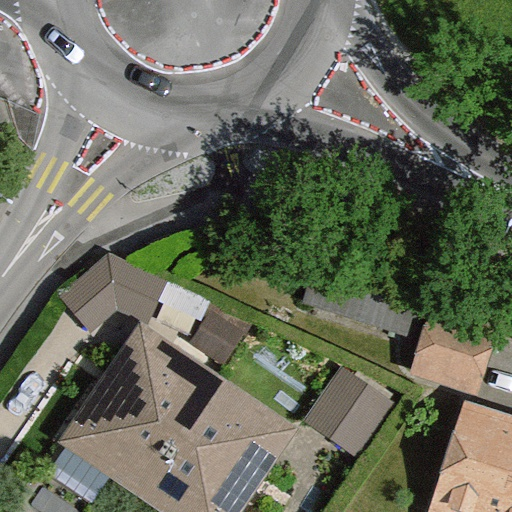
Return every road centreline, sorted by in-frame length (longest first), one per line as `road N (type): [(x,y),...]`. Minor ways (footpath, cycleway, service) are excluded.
road 1 (secondary): [(136,84),(511,213)]
road 2 (tertiary): [(0,286),(136,84)]
road 3 (secondary): [(0,39),(136,84)]
